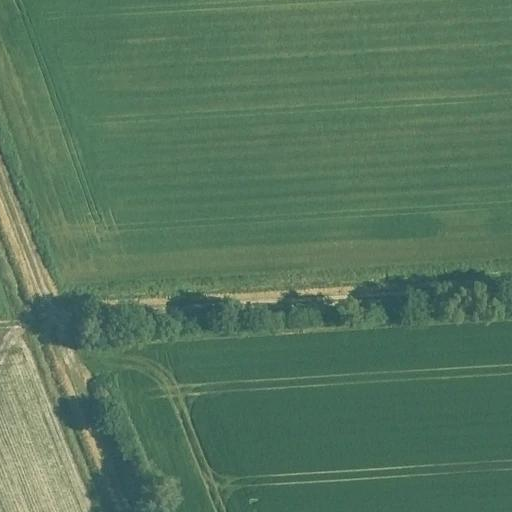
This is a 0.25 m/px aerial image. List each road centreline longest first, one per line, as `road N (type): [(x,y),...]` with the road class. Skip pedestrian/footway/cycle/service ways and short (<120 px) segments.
road 1 (track): [(511,289),(53,317),(47,0)]
road 2 (track): [(53,317),(57,511)]
